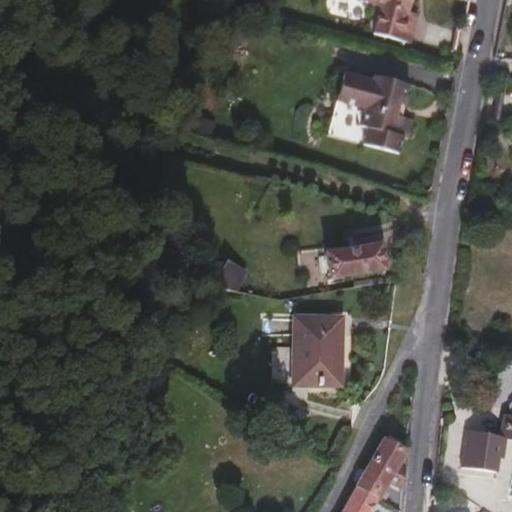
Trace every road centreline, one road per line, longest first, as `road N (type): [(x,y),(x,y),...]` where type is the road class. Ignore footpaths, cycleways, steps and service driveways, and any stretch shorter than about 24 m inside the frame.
road 1 (residential): [(491,0),(434,321)]
road 2 (residential): [(434,321),(328,511)]
road 3 (residential): [(434,321),(416,511)]
